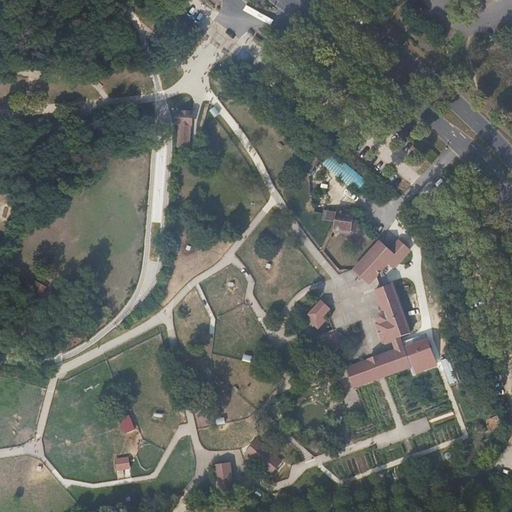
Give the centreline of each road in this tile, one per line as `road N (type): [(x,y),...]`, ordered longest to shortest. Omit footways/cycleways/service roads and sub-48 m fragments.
road 1 (secondary): [(293,7),(463,145),(511,203)]
road 2 (secondary): [(511,158),(328,0)]
